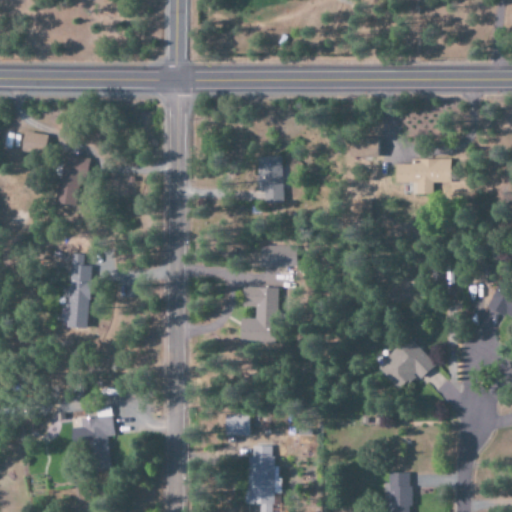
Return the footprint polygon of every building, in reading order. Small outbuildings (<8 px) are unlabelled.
[(20,153),(45,154),(45,134),(21,133),(20,153)] [(376,137),(348,137),(348,157),(376,157),(376,137)] [(76,209),(81,157),(58,155),(53,207),(76,209)] [(279,156),(256,157),(258,203),(281,202),(279,156)] [(449,159),(410,160),(410,164),(393,164),(394,182),(413,182),(413,193),(426,193),(426,182),(449,182),(449,159)] [(259,246),(259,266),(294,267),(294,246),(259,246)] [(89,265),(69,264),(66,328),(86,329),(89,265)] [(273,287),(241,287),(241,307),(254,307),(254,320),(239,319),(239,343),(273,343),(273,287)] [(375,366),(399,391),(416,375),(419,379),(433,365),(407,337),(375,366)] [(112,436),(108,408),(93,410),(94,416),(81,418),(86,470),(109,467),(106,437),(112,436)] [(248,436),(248,414),(224,414),(224,436),(248,436)] [(251,446),(251,456),(246,456),(246,504),(259,504),(259,511),(270,511),(270,494),(277,494),(277,466),(271,466),(271,446),(251,446)] [(386,511),(408,511),(408,473),(386,473),(386,511)]
